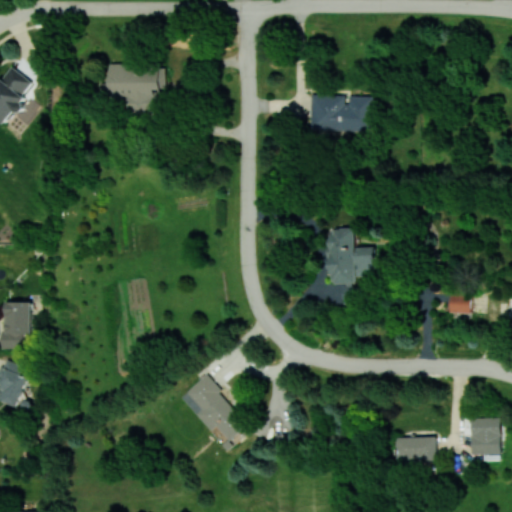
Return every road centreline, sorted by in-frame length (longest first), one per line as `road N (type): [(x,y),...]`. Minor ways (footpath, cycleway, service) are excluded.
road 1 (residential): [(249,7),(249,274),(272,328),(300,352),(335,364),(474,365),(511,373)]
road 2 (residential): [(51,7),(363,8)]
road 3 (residential): [(363,8),(511,11)]
